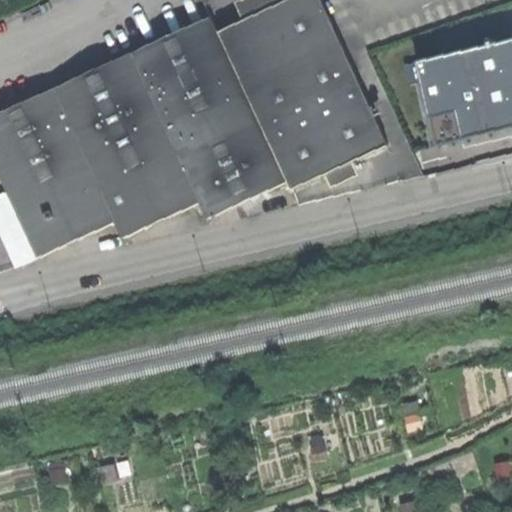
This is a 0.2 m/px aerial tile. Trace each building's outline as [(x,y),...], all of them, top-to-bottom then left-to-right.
[(288,0),(247,20),(220,32),(290,182),(293,189),(328,172),(355,160),(390,143),(323,0),(288,0)] [(243,0),(238,2),(247,20),(288,0),(243,0)] [(136,53),(203,203),(210,218),(290,182),(220,32),(213,18),(172,36),(136,53)] [(511,33),(416,58),(435,143),(511,124),(511,33)] [(90,74),(58,88),(118,221),(126,238),(203,203),(136,53),(90,74)] [(118,221),(58,88),(24,103),(0,114),(0,165),(42,257),(75,242),(118,221)] [(362,174),(355,160),(328,172),(335,187),(362,174)]
